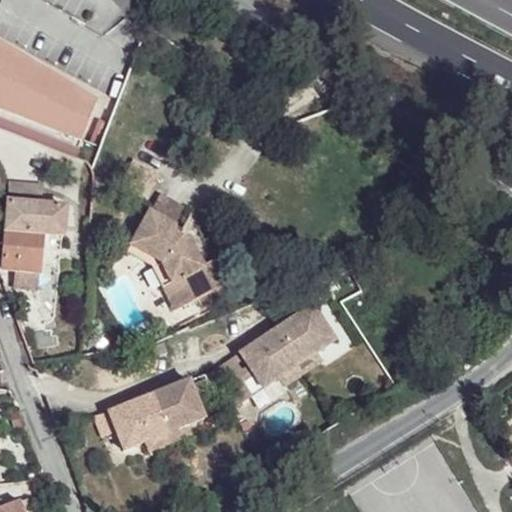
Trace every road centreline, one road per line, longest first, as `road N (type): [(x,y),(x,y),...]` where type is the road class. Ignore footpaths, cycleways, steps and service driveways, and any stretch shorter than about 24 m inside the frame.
road 1 (residential): [(232,0),(511,195)]
road 2 (tertiary): [(511,355),(262,511)]
road 3 (residential): [(0,322),(71,511)]
road 4 (motorway): [(355,0),(511,84)]
